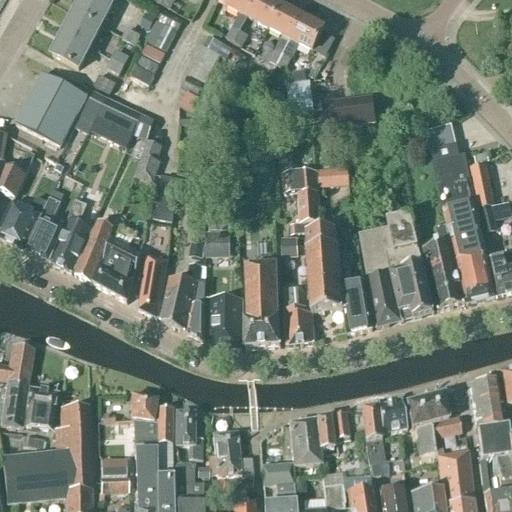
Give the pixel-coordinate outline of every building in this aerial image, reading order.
[(82,0),(74,16),(100,30),(111,9),(94,0),(82,0)] [(155,0),(153,5),(162,10),(166,0),(155,0)] [(166,0),(162,10),(169,14),(176,0),(166,0)] [(234,47),(240,35),(258,0),(230,0),(225,10),(239,17),(224,42),(234,47)] [(269,33),(281,10),(262,0),(258,0),(240,35),(248,39),(255,26),(269,33)] [(291,44),(303,21),(281,10),(269,33),(281,39),(267,64),(278,70),(284,58),(283,57),(290,44),(291,44)] [(89,52),(100,30),(74,16),(63,38),(89,52)] [(159,26),(176,35),(181,26),(164,17),(159,26)] [(145,18),(140,28),(149,32),(154,22),(145,18)] [(284,58),(278,70),(285,74),(291,62),(299,48),(313,56),(325,33),(303,21),(291,44),(290,44),(283,57),(284,58)] [(176,35),(159,26),(156,24),(150,34),(171,45),(176,35)] [(122,40),(135,48),(139,40),(126,33),(122,40)] [(165,56),(171,45),(150,34),(144,45),(165,56)] [(240,35),(234,47),(242,52),(248,40),(240,35)] [(78,73),(89,52),(63,38),(52,60),(78,73)] [(203,49),(219,58),(226,62),(231,52),(208,39),(203,49)] [(159,67),(164,58),(146,48),(141,57),(159,67)] [(214,68),(219,58),(203,49),(198,59),(214,68)] [(110,63),(123,70),(128,61),(115,54),(110,63)] [(153,78),(158,69),(140,59),(135,68),(153,78)] [(212,71),(214,68),(198,59),(193,68),(209,77),(210,75),(218,80),(220,76),(212,71)] [(119,79),(123,70),(110,63),(105,72),(119,79)] [(204,86),(209,77),(193,68),(188,77),(204,86)] [(147,90),(153,79),(135,69),(129,79),(147,90)] [(24,113),(16,129),(38,140),(61,152),(72,132),(77,121),(78,120),(90,127),(93,128),(96,121),(101,113),(107,102),(97,97),(90,94),(89,96),(87,100),(43,77),(25,110),(24,113)] [(107,97),(112,88),(97,80),(92,89),(107,97)] [(181,92),(188,96),(195,100),(201,89),(186,81),(181,92)] [(291,119),(315,115),(310,84),(286,88),(291,119)] [(208,106),(195,100),(188,96),(179,111),(200,122),(208,106)] [(337,132),(375,127),(372,101),(333,106),(337,132)] [(101,113),(96,121),(132,139),(145,146),(146,145),(148,141),(155,126),(142,120),(133,115),(129,113),(107,102),(101,113)] [(477,214),(468,171),(466,160),(459,162),(451,129),(425,135),(432,168),(432,169),(466,309),(495,302),(489,276),(488,277),(484,255),(478,227),(481,226),(478,214),(477,214)] [(136,171),(132,182),(152,189),(156,178),(160,165),(156,163),(161,150),(146,145),(145,146),(141,158),(136,171)] [(0,196),(15,203),(18,197),(34,160),(26,156),(17,175),(5,169),(6,167),(4,163),(2,163),(2,164),(0,164),(0,196)] [(317,176),(317,186),(349,184),(348,173),(317,176)] [(317,186),(317,176),(317,175),(297,176),(297,177),(283,178),(283,198),(297,197),(299,228),(289,228),(290,239),(306,238),(306,228),(319,227),(320,227),(317,186)] [(171,228),(179,184),(161,180),(152,224),(171,228)] [(18,197),(15,203),(13,207),(12,207),(0,232),(0,244),(24,255),(46,207),(36,202),(30,215),(19,210),(24,199),(18,197)] [(50,228),(59,207),(50,203),(41,223),(40,223),(25,255),(48,266),(63,234),(50,228)] [(72,278),(91,234),(76,227),(80,224),(86,209),(75,205),(64,235),(63,234),(49,267),(72,278)] [(481,226),(483,239),(498,235),(492,211),(478,214),(481,226)] [(228,219),(208,220),(209,233),(228,232),(228,219)] [(388,268),(401,326),(434,317),(423,270),(416,251),(409,220),(386,225),(388,233),(383,234),(388,268)] [(91,288),(113,233),(98,225),(74,279),(91,288)] [(343,316),(340,271),(338,251),(337,251),(335,231),(320,232),(319,227),(306,228),(306,238),(308,253),(306,253),(311,311),(311,318),(343,316)] [(449,246),(445,230),(436,232),(440,248),(423,252),(438,316),(465,309),(450,246),(449,246)] [(230,236),(230,234),(204,235),(205,255),(230,255),(230,250),(238,249),(237,236),(230,236)] [(376,333),(401,326),(388,268),(383,234),(358,239),(376,333)] [(107,252),(92,289),(127,307),(131,286),(141,257),(117,245),(111,242),(107,252)] [(281,256),(293,256),(293,243),(280,243),(281,256)] [(191,247),(189,261),(202,262),(204,248),(191,247)] [(496,301),(511,297),(511,258),(487,264),(496,301)] [(147,260),(137,314),(158,324),(167,264),(147,260)] [(196,285),(199,285),(201,270),(189,268),(187,285),(170,282),(160,326),(185,337),(196,285)] [(245,354),(280,352),(277,268),(245,270),(247,324),(244,324),(245,354)] [(340,271),(343,316),(347,340),(372,334),(364,286),(351,288),(349,270),(340,271)] [(204,346),(205,302),(205,287),(199,286),(199,285),(196,285),(185,337),(204,346)] [(311,318),(311,311),(300,313),(299,292),(283,292),(284,314),(287,351),(314,347),(311,318)] [(205,302),(204,346),(209,346),(209,351),(241,354),(241,302),(205,302)] [(0,387),(27,391),(32,356),(11,352),(8,373),(0,371),(0,387)] [(503,409),(511,407),(511,373),(497,376),(503,409)] [(476,436),(505,431),(496,378),(486,379),(487,388),(469,392),(476,436)] [(22,432),(28,392),(7,389),(0,429),(0,430),(21,434),(22,432)] [(28,392),(22,432),(47,434),(52,429),(58,397),(28,392)] [(455,415),(452,399),(443,400),(443,399),(406,409),(411,433),(447,424),(446,417),(455,415)] [(152,427),(156,404),(130,400),(130,423),(152,427)] [(376,412),(381,438),(406,433),(400,406),(376,412)] [(90,511),(90,472),(88,412),(60,412),(61,434),(55,434),(56,458),(2,463),(7,511),(65,505),(64,511),(90,511)] [(379,438),(381,438),(376,412),(361,415),(365,446),(368,470),(379,468),(381,459),(380,459),(378,443),(380,443),(379,438)] [(172,511),(171,481),(170,448),(171,413),(156,413),(155,428),(133,426),(134,457),(135,484),(136,494),(135,511),(172,511)] [(112,417),(101,418),(101,427),(112,426),(112,417)] [(193,419),(193,418),(175,418),(175,451),(187,451),(187,466),(201,466),(201,443),(193,442),(193,419)] [(335,444),(348,441),(344,418),(332,421),(335,444)] [(316,426),(318,454),(334,452),(329,422),(315,424),(316,426)] [(435,444),(460,439),(457,423),(432,428),(435,444)] [(320,470),(318,454),(316,426),(289,430),(293,472),(320,470)] [(511,511),(511,478),(507,445),(507,444),(506,444),(505,431),(476,436),(480,465),(495,463),(501,498),(483,500),(484,511),(511,511)] [(418,459),(434,457),(431,432),(414,434),(418,459)] [(239,463),(236,438),(212,440),(215,461),(209,462),(211,480),(217,479),(217,482),(241,479),(241,483),(252,482),(250,462),(239,463)] [(42,454),(44,444),(22,441),(22,442),(21,448),(21,451),(42,454)] [(443,511),(473,511),(472,505),(467,458),(438,461),(442,493),(443,511)] [(125,485),(125,465),(100,466),(100,485),(101,485),(125,485)] [(293,511),(290,469),(261,471),(262,490),(275,489),(276,507),(264,508),(263,511),(293,511)] [(202,511),(202,488),(193,489),(193,471),(174,471),(175,489),(175,511),(202,511)] [(208,483),(208,472),(197,472),(197,482),(208,483)] [(361,495),(360,481),(345,482),(346,497),(348,511),(374,511),(371,494),(361,495)] [(386,495),(385,482),(376,483),(377,496),(378,511),(406,511),(404,494),(386,495)] [(101,485),(101,500),(128,499),(128,485),(125,485),(101,485)] [(306,486),(295,486),(296,497),(306,496),(306,486)] [(324,511),(342,511),(342,508),(344,508),(342,490),(322,492),(324,511)] [(442,511),(441,494),(408,498),(409,511),(442,511)] [(244,505),(244,500),(243,495),(232,495),(232,500),(232,511),(253,511),(253,504),(244,505)]
